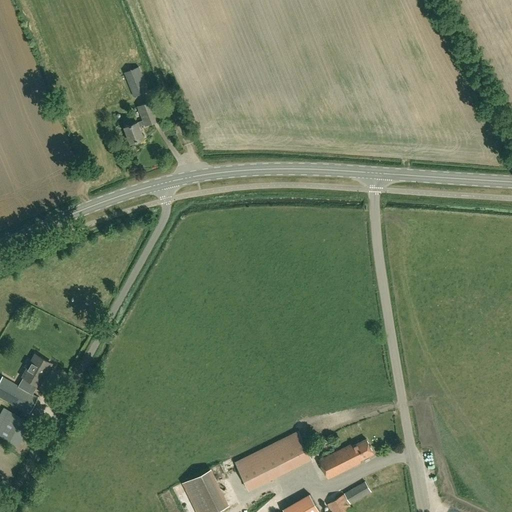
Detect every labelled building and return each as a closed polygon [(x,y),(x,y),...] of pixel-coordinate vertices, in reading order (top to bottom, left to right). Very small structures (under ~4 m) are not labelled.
[(139,67),(124,73),(134,97),(149,91),(139,67)] [(144,137),(140,127),(144,125),(145,126),(160,120),(153,100),(137,106),(143,120),(138,122),(125,127),(131,142),(144,137)] [(51,363),(36,355),(24,377),(38,385),(51,363)] [(0,396),(29,414),(38,397),(3,377),(0,381),(0,396)] [(312,458),(310,454),(298,430),(294,433),(270,445),(283,472),(312,458)] [(351,444),(320,460),(319,460),(328,478),(360,462),(360,460),(374,453),(366,439),(352,446),(351,444)] [(187,480),(199,511),(218,511),(233,506),(217,468),(187,480)] [(365,481),(344,493),(350,504),(371,491),(365,481)] [(353,511),(343,494),(328,504),(332,511),(353,511)]
